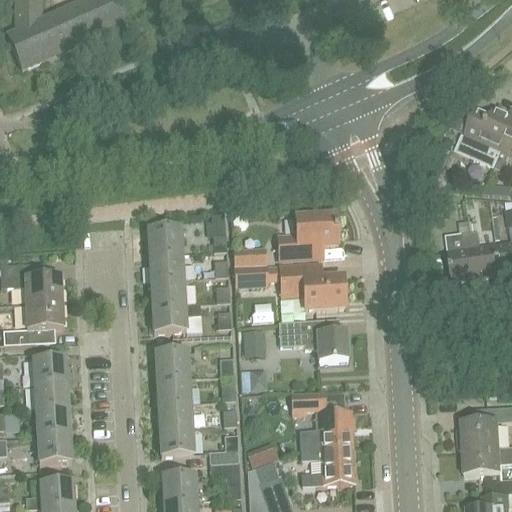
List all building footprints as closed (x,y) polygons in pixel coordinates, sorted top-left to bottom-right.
[(15,35),(5,39),(21,74),(123,28),(110,0),(93,0),(40,24),(15,35)] [(38,0),(40,24),(93,0),(38,0)] [(495,170),(511,129),(511,120),(493,112),(490,118),(477,112),(464,140),(462,140),(455,155),(494,172),(495,170)] [(511,129),(495,170),(502,174),(508,159),(511,160),(511,129)] [(495,249),(500,286),(511,284),(511,212),(504,214),(507,231),(508,231),(510,247),(495,249)] [(336,220),(322,220),(322,218),(319,215),(307,216),(305,219),(305,221),(295,221),(296,240),(279,241),(280,263),(308,262),(308,252),(338,251),(336,220)] [(226,257),(224,225),(211,226),(213,257),(226,257)] [(149,261),(181,259),(180,233),(147,235),(149,261)] [(500,286),(495,249),(480,251),(478,234),(470,236),(476,290),(500,286)] [(470,236),(444,239),(452,293),(476,290),(470,236)] [(240,272),(266,271),(265,252),(231,253),(232,271),(240,272)] [(150,287),(183,285),(181,259),(149,261),(150,287)] [(228,282),(227,266),(214,266),(215,283),(228,282)] [(26,310),(63,308),(62,281),(33,283),(32,269),(0,270),(0,280),(1,294),(24,292),(26,310)] [(281,271),(280,270),(266,271),(240,272),(234,272),(235,294),(268,292),(267,288),(281,287),(282,301),(304,300),(305,315),(344,313),(343,281),(321,282),(320,269),(281,271)] [(183,285),(150,287),(152,313),(184,311),(184,309),(183,285)] [(229,308),(228,291),(215,292),(216,308),(229,308)] [(63,308),(26,310),(27,335),(4,336),(5,350),(36,349),(36,335),(65,333),(63,308)] [(184,311),(152,313),(153,339),(186,337),(185,321),(200,320),(200,308),(184,309),(184,311)] [(231,333),(230,317),(217,318),(218,334),(231,333)] [(305,354),(318,353),(319,367),(348,366),(346,336),(317,337),(316,325),(278,328),(280,351),(304,350),(305,354)] [(266,359),(265,335),(244,336),(246,361),(266,359)] [(156,385),(189,383),(187,357),(154,359),(156,385)] [(35,391),(67,389),(66,363),(33,365),(35,391)] [(234,380),(233,364),(219,364),(220,381),(234,380)] [(157,411),(190,409),(189,383),(156,385),(157,411)] [(67,389),(35,391),(36,417),(68,415),(67,389)] [(235,406),(234,389),(221,390),(222,407),(235,406)] [(305,419),(325,418),(326,414),(344,413),(343,399),(325,399),(325,397),(290,399),(292,422),(305,422),(305,419)] [(190,409),(157,411),(158,437),(191,435),(190,409)] [(485,427),(459,429),(460,432),(457,433),(455,435),(456,452),(458,454),(461,454),(461,456),(497,453),(496,428),(511,426),(511,411),(484,413),(485,427)] [(37,443),(70,441),(68,415),(36,417),(37,443)] [(236,415),(235,415),(222,415),(223,432),(236,431),(236,415)] [(300,454),(351,452),(350,418),(317,420),(317,436),(299,437),(300,454)] [(191,435),(158,437),(160,463),(192,461),(191,435)] [(209,457),(210,471),(239,469),(237,440),(224,441),(225,456),(209,457)] [(70,441),(37,443),(39,469),(71,467),(70,441)] [(278,465),(272,448),(258,454),(264,470),(278,465)] [(322,465),(322,471),(352,470),(351,452),(300,454),(301,466),(322,465)] [(511,484),(499,486),(498,470),(511,469),(511,453),(497,453),(461,456),(462,481),(484,480),(485,501),(511,498),(511,484)] [(255,475),(259,488),(278,482),(273,467),(255,475)] [(239,469),(210,471),(210,484),(226,484),(228,505),(241,503),(239,469)] [(353,490),(352,470),(322,471),(322,479),(309,479),(310,490),(315,490),(315,492),(353,490)] [(266,511),(259,489),(254,475),(246,476),(248,511),(266,511)] [(163,509),(195,507),(194,481),(161,482),(163,509)] [(259,489),(266,511),(272,511),(289,505),(280,481),(278,482),(259,488),(259,489)] [(72,511),(72,487),(40,489),(40,503),(25,504),(25,511),(72,511)] [(0,511),(9,511),(8,491),(0,490),(0,511)] [(511,511),(511,498),(485,501),(480,501),(480,511),(511,511)]
